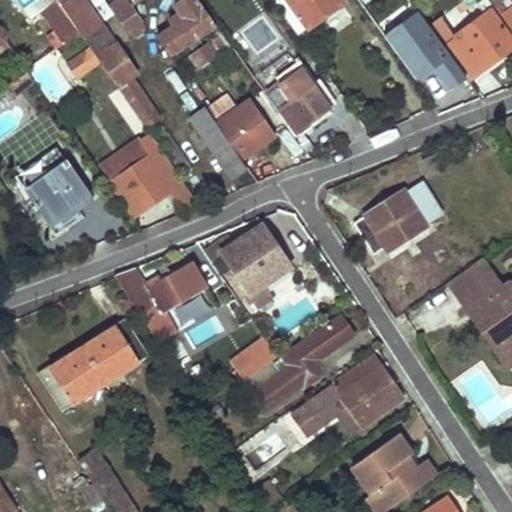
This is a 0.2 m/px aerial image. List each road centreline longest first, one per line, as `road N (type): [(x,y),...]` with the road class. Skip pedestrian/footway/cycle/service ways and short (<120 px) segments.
road 1 (residential): [(293,187),(505,511)]
road 2 (residential): [(0,304),(293,187)]
road 3 (residential): [(293,187),(511,101)]
